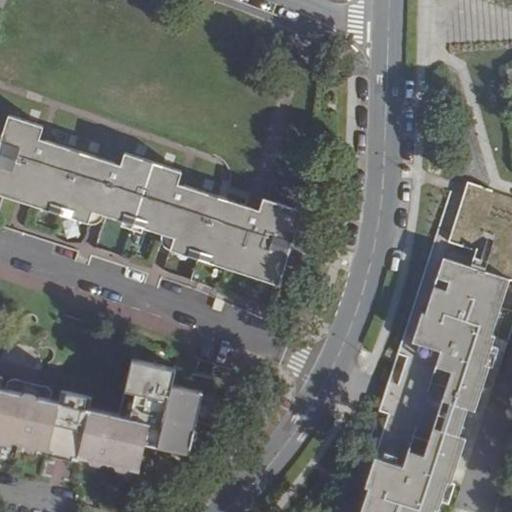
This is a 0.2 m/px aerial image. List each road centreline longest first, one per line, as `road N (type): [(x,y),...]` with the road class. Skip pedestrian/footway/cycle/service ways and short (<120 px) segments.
road 1 (residential): [(0,245),(237,329),(330,380)]
road 2 (tertiary): [(330,380),(364,303),(381,227),(390,35)]
road 3 (tertiary): [(223,511),(330,380)]
